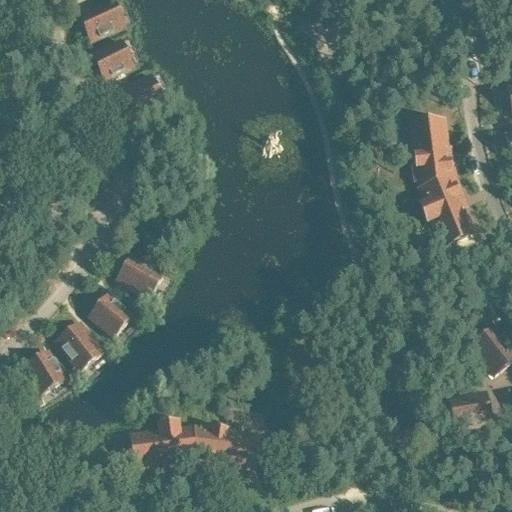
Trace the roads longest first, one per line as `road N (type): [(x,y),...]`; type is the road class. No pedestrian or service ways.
road 1 (residential): [(447,0),(485,181),(511,242)]
road 2 (residential): [(106,225),(123,170),(34,0)]
road 3 (residential): [(106,225),(81,270),(12,345),(0,371)]
road 4 (residential): [(0,430),(86,491),(121,496),(143,511)]
